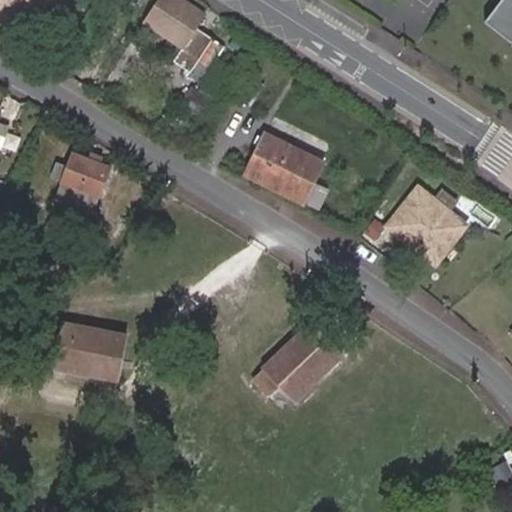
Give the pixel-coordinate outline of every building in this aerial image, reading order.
[(0,0),(0,6),(15,16),(18,12),(0,0)] [(0,0),(18,12),(15,16),(41,31),(60,0),(0,0)] [(191,72),(213,40),(196,29),(206,14),(185,0),(159,0),(144,24),(179,48),(172,58),(191,72)] [(511,0),(501,0),(485,23),(511,44),(511,0)] [(253,79),(240,99),(250,106),(263,85),(253,79)] [(195,83),(182,101),(199,113),(212,95),(195,83)] [(315,184),(326,162),(265,132),(244,175),(319,211),(329,191),(315,184)] [(99,199),(112,168),(74,153),(68,167),(56,162),(50,178),(62,182),(61,184),(99,199)] [(433,200),(419,189),(404,207),(419,219),(407,235),(424,248),(421,252),(436,265),(466,226),(450,213),(433,200)] [(442,189),(433,200),(450,213),(459,202),(442,189)] [(419,219),(404,207),(389,227),(421,252),(424,248),(407,235),(419,219)] [(0,216),(0,230),(12,235),(17,224),(0,216)] [(88,231),(71,256),(72,257),(105,274),(134,235),(105,216),(92,234),(88,231)] [(118,383),(129,336),(63,322),(52,370),(118,383)] [(297,402),(344,357),(311,322),(263,368),(265,370),(254,380),(270,396),(281,386),(297,402)]
